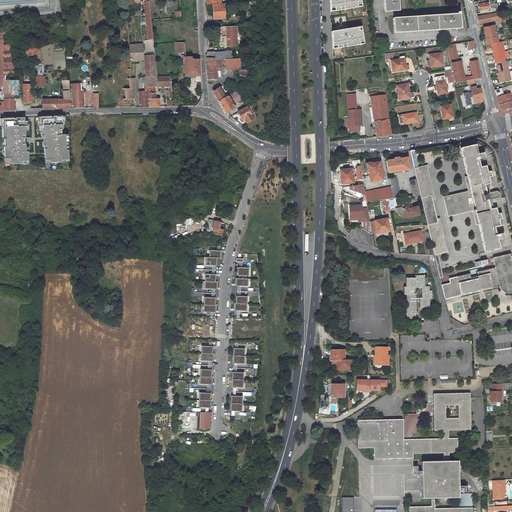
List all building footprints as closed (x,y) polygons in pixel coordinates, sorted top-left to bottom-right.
[(360,0),(329,0),(330,12),(361,7),(360,0)] [(398,0),(384,0),(385,11),(399,11),(398,0)] [(476,2),(474,2),(475,5),(479,5),(480,13),(488,12),(487,3),(486,3),(482,4),(482,0),(476,2)] [(225,4),(214,5),(214,14),(216,14),(216,19),(226,18),(225,4)] [(146,11),(149,39),(154,38),(151,10),(146,11)] [(457,14),(393,18),(394,33),(461,28),(459,12),(457,12),(457,14)] [(499,16),(478,20),(479,24),(500,20),(499,16)] [(164,20),(165,32),(175,31),(175,20),(164,20)] [(20,26),(3,27),(2,27),(3,35),(11,35),(20,34),(20,26)] [(237,45),(236,26),(227,26),(228,45),(237,45)] [(483,28),(486,39),(482,40),(483,45),(491,44),(497,42),(495,32),(497,32),(496,29),(495,29),(494,26),(483,28)] [(361,27),(332,31),(333,49),(364,44),(361,27)] [(14,73),(14,42),(11,42),(11,35),(3,35),(3,38),(4,73),(5,73),(5,76),(9,76),(9,73),(14,73)] [(175,52),(185,52),(185,51),(185,42),(175,42),(175,52)] [(503,51),(504,51),(503,45),(501,45),(500,42),(497,42),(491,44),(493,54),(503,51)] [(130,44),(131,59),(141,58),(141,52),(144,52),(143,43),(130,44)] [(455,43),(447,44),(448,48),(450,59),(458,57),(455,43)] [(26,47),(25,57),(37,58),(37,48),(26,47)] [(496,63),(505,61),(503,51),(493,54),(495,63),(496,63)] [(145,55),(146,68),(157,67),(156,53),(145,55)] [(443,64),(442,53),(430,54),(428,54),(428,60),(427,60),(428,67),(443,64)] [(392,60),(394,71),(402,69),(409,68),(409,64),(406,64),(405,55),(400,56),(401,58),(392,60)] [(235,57),(215,57),(215,58),(216,63),(208,63),(207,63),(208,79),(217,78),(217,67),(220,67),(223,67),(223,63),(225,62),(225,65),(227,65),(227,68),(241,68),(241,57),(235,57)] [(185,60),(185,76),(197,76),(201,76),(200,59),(185,58),(185,60)] [(477,59),(470,61),(473,74),(473,78),(481,76),(479,70),(477,59)] [(464,76),(462,61),(458,61),(455,62),(452,62),(456,81),(465,79),(464,76)] [(498,73),(508,70),(506,61),(505,61),(496,63),(498,73)] [(158,76),(157,67),(146,68),(147,76),(157,76),(158,76)] [(499,82),(510,80),(508,70),(498,73),(497,73),(499,82)] [(139,76),(139,89),(140,106),(149,106),(148,93),(148,89),(145,89),(145,86),(155,86),(158,86),(157,76),(147,76),(139,76)] [(158,86),(170,85),(170,76),(158,76),(157,76),(158,86)] [(436,77),(438,94),(447,92),(445,76),(436,77)] [(129,89),(124,89),(125,99),(135,99),(134,78),(128,79),(129,89)] [(5,102),(5,109),(14,109),(13,94),(18,94),(18,79),(5,79),(5,87),(5,90),(5,94),(5,102)] [(32,102),(33,82),(23,83),(24,102),(32,102)] [(84,107),(83,89),(82,89),(82,82),(71,83),(73,107),(84,107)] [(398,85),(399,98),(410,97),(415,96),(414,92),(410,92),(408,83),(398,85)] [(483,100),(480,87),(476,88),(475,85),(471,86),(472,91),(469,91),(470,97),(473,96),(474,102),(483,100)] [(495,87),(501,105),(505,107),(511,104),(511,96),(510,91),(504,92),(502,85),(495,87)] [(225,97),(219,87),(213,91),(219,101),(225,97)] [(232,100),(235,102),(236,104),(241,101),(242,102),(243,101),(245,104),(245,103),(248,102),(240,88),(230,94),(225,97),(219,101),(226,113),(235,108),(231,101),(232,100)] [(57,108),(72,107),(70,89),(63,90),(64,95),(64,97),(58,98),(57,107),(57,108)] [(149,106),(159,105),(159,98),(155,98),(155,92),(148,93),(149,106)] [(347,92),(348,109),(358,108),(357,92),(347,92)] [(388,119),(386,94),(378,95),(375,95),(372,96),(371,96),(374,121),(388,119)] [(42,108),(57,107),(58,98),(42,99),(42,108)] [(451,104),(441,106),(443,119),(453,117),(451,104)] [(238,112),(242,119),(244,118),(247,123),(254,120),(247,107),(238,112)] [(353,125),(360,125),(359,108),(358,108),(348,109),(349,118),(349,125),(353,125)] [(416,112),(402,113),(399,113),(400,122),(403,122),(417,120),(416,112)] [(44,137),(45,163),(69,162),(68,134),(65,134),(65,129),(62,129),(62,116),(41,117),(41,137),(44,137)] [(4,146),(4,164),(29,164),(28,147),(26,147),(26,144),(29,144),(29,137),(24,137),(24,118),(1,119),(1,127),(6,127),(6,146),(4,146)] [(390,134),(388,119),(374,121),(376,136),(390,134)] [(447,213),(469,208),(469,207),(474,205),(485,252),(500,249),(498,239),(503,238),(502,233),(496,235),(494,226),(500,225),(499,219),(502,218),(500,213),(497,214),(496,208),(493,208),(491,199),(497,197),(498,197),(498,196),(499,195),(499,194),(499,193),(499,192),(498,192),(497,191),(496,191),(495,191),(489,192),(487,183),(490,183),(489,177),(492,176),(490,170),(487,171),(486,165),(480,166),(478,158),(484,157),(483,152),(477,153),(475,144),(460,148),(471,194),(466,195),(465,193),(444,199),(447,213)] [(418,167),(414,149),(413,149),(410,150),(411,157),(411,158),(413,168),(417,167),(418,167)] [(410,168),(408,157),(399,158),(398,156),(395,157),(396,159),(387,160),(389,172),(410,168)] [(383,179),(380,162),(368,164),(371,181),(383,179)] [(420,194),(420,197),(431,194),(433,194),(426,165),(418,167),(417,167),(413,168),(415,175),(420,194)] [(354,182),(352,168),(340,170),(342,184),(354,182)] [(409,176),(413,195),(420,194),(415,175),(409,176)] [(401,196),(397,177),(389,178),(391,187),(393,197),(395,197),(401,196)] [(355,196),(364,195),(363,182),(349,184),(350,190),(354,189),(355,196)] [(391,187),(365,191),(367,202),(384,199),(389,199),(393,198),(395,198),(395,197),(393,197),(391,187)] [(213,213),(215,202),(217,192),(210,191),(206,210),(211,211),(211,212),(213,213)] [(431,194),(420,197),(427,225),(438,222),(431,194)] [(194,218),(195,208),(196,202),(192,201),(188,200),(186,200),(185,206),(182,206),(180,216),(194,218)] [(362,205),(350,206),(350,217),(363,217),(363,221),(370,221),(368,208),(362,208),(362,205)] [(401,206),(395,207),(396,212),(397,211),(398,214),(400,216),(402,214),(405,216),(406,217),(419,214),(417,206),(411,207),(410,205),(405,206),(403,208),(401,206)] [(388,218),(370,222),(372,234),(390,231),(388,218)] [(220,222),(214,221),(213,228),(214,228),(213,233),(223,235),(218,234),(219,229),(220,222)] [(220,222),(219,229),(224,230),(223,235),(229,236),(232,225),(220,222)] [(427,225),(434,254),(437,253),(447,251),(440,222),(438,222),(427,225)] [(420,229),(404,232),(405,240),(413,238),(414,241),(422,239),(420,229)] [(210,250),(210,258),(217,258),(220,258),(221,251),(210,250)] [(495,268),(477,272),(478,276),(470,278),(469,274),(449,279),(450,283),(442,285),(445,299),(499,287),(499,288),(500,290),(503,292),(505,293),(506,294),(508,294),(510,293),(511,292),(511,265),(509,254),(492,258),(495,268)] [(210,258),(206,258),(206,266),(216,266),(217,258),(210,258)] [(249,268),(237,267),(237,275),(239,276),(246,276),(249,276),(249,268)] [(419,307),(429,307),(429,298),(432,298),(432,290),(429,290),(429,285),(425,285),(425,274),(414,274),(414,276),(406,276),(406,285),(403,285),(403,294),(406,294),(406,318),(412,318),(412,312),(416,311),(416,292),(413,292),(413,287),(421,287),(421,296),(419,296),(419,307)] [(239,278),(236,278),(236,286),(248,286),(248,279),(246,279),(239,278)] [(205,281),(205,288),(217,289),(217,282),(215,281),(205,281)] [(247,303),(236,303),(235,303),(234,310),(247,311),(247,303)] [(388,347),(376,347),(376,355),(377,355),(377,360),(381,360),(381,365),(388,365),(388,361),(390,361),(390,355),(388,355),(388,347)] [(344,350),(331,350),(332,360),(336,360),(336,370),(352,370),(352,360),(344,360),(344,350)] [(244,356),(233,356),(233,364),(244,364),(244,356)] [(243,380),(232,379),(232,387),(243,388),(243,380)] [(370,380),(357,380),(356,390),(362,390),(366,390),(365,392),(370,392),(370,390),(370,380)] [(370,380),(370,390),(379,390),(379,386),(386,386),(386,380),(370,380)] [(332,384),(332,397),(339,397),(344,397),(344,384),(332,384)] [(500,397),(500,391),(501,391),(501,384),(492,384),(493,391),(490,392),(490,402),(501,401),(500,397)] [(403,419),(358,421),(359,448),(374,448),(375,459),(412,458),(412,454),(444,452),(444,461),(421,462),(422,498),(431,498),(431,506),(409,507),(409,511),(472,511),(473,507),(459,508),(434,508),(434,498),(459,497),(458,460),(449,461),(449,453),(458,452),(457,438),(448,438),(448,430),(471,429),(470,393),(433,394),(435,430),(443,430),(443,439),(404,439),(403,419)] [(242,404),(231,403),(230,411),(242,411),(242,404)] [(210,428),(211,412),(200,412),(199,428),(210,428)] [(504,480),(492,480),(493,499),(504,498),(503,491),(503,484),(504,484),(504,480)] [(459,508),(473,507),(472,494),(462,494),(460,499),(459,499),(459,508)]
